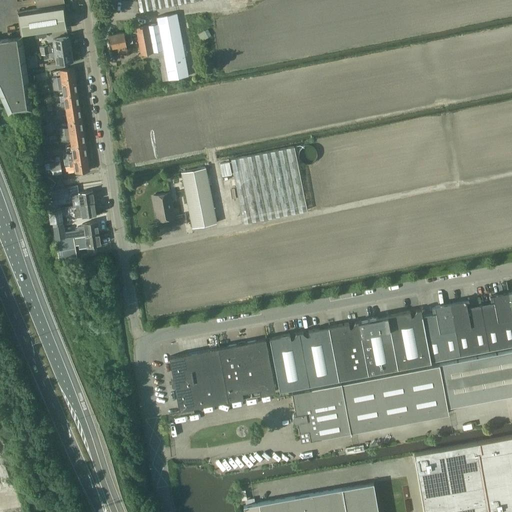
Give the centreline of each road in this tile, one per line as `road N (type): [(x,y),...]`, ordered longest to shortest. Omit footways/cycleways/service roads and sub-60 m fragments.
road 1 (tertiary): [(140,339),(511,269)]
road 2 (unclassified): [(140,339),(81,0)]
road 3 (primary): [(120,511),(0,216)]
road 4 (primary): [(0,280),(100,511)]
road 5 (tertiary): [(169,511),(140,339)]
